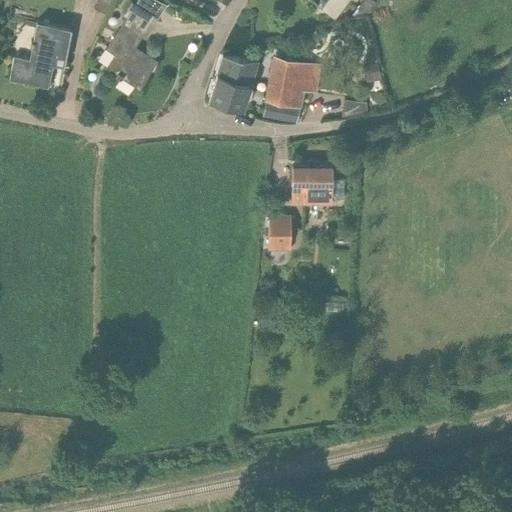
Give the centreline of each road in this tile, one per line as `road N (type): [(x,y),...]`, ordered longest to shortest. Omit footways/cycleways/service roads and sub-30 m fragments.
road 1 (residential): [(179,127),(278,132),(351,124),(413,108),(511,61)]
road 2 (residential): [(179,127),(114,134),(0,113)]
road 3 (residential): [(179,127),(240,0)]
